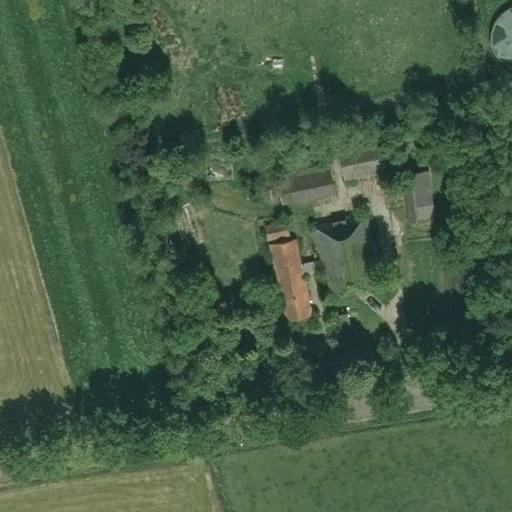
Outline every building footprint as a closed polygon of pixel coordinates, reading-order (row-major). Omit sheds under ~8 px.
[(389,137),(337,148),(345,180),(396,169),(389,137)] [(290,176),(277,180),(282,204),(335,193),(327,155),(288,164),(290,176)] [(430,169),(403,171),(409,221),(436,218),(430,169)] [(296,238),(270,244),(287,319),(312,314),(304,274),(324,270),(328,292),(381,281),(366,214),(314,225),(321,259),(301,263),(296,238)] [(265,224),(268,241),(290,236),(287,219),(265,224)]
